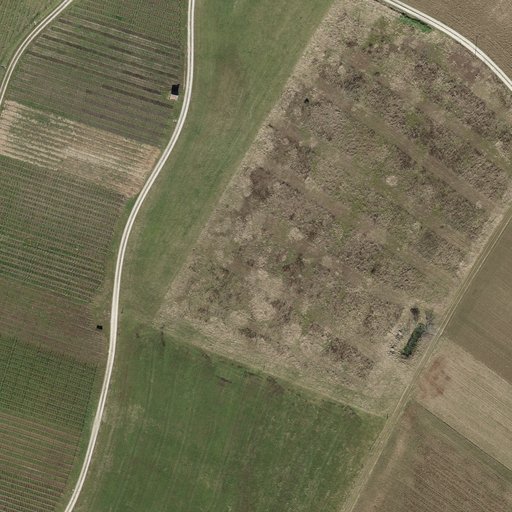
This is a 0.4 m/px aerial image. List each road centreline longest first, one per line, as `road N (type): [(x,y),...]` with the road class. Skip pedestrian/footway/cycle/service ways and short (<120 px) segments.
road 1 (track): [(68,511),(110,368),(126,235),(189,97),(192,0)]
road 2 (track): [(347,511),(433,343),(511,212)]
road 3 (track): [(511,85),(463,40),(390,0)]
road 4 (track): [(0,100),(27,42),(69,0)]
